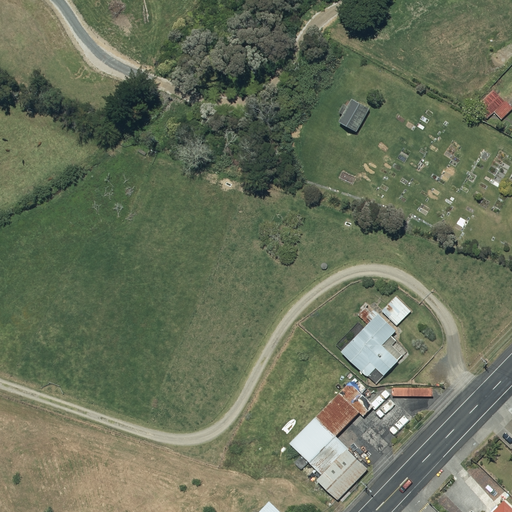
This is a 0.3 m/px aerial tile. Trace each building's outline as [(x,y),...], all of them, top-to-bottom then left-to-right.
[(476,107),(487,119),(505,102),(494,90),(476,107)] [(339,121),(356,131),(369,109),(352,99),(348,107),(344,104),(339,112),(343,114),(339,121)] [(384,308),(399,324),(408,316),(392,300),(384,308)] [(382,345),(396,331),(374,310),(366,319),(370,323),(365,328),(360,323),(338,345),(343,350),(341,353),(367,377),(376,368),(384,376),(398,361),(382,345)] [(290,444),(322,475),(317,480),(337,500),(368,469),(335,438),(359,413),(364,418),(375,406),(350,382),(290,444)] [(240,506),(247,511),(250,511),(257,504),(247,496),(240,506)] [(494,511),(511,511),(511,508),(504,501),(494,511)] [(280,511),(269,502),(259,511),(280,511)]
